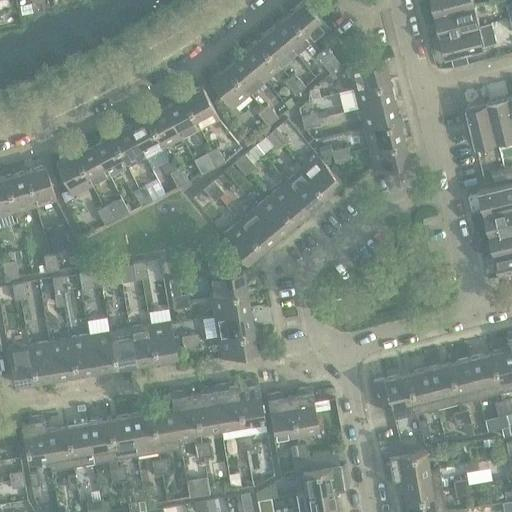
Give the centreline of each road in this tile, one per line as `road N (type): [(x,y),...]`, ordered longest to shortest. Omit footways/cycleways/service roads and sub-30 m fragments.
road 1 (tertiary): [(228,0),(126,73),(0,129)]
road 2 (residential): [(447,190),(388,207),(307,278),(321,352)]
road 3 (residential): [(371,511),(348,377),(321,352)]
road 4 (residential): [(321,352),(477,312)]
road 5 (residential): [(477,312),(447,190)]
